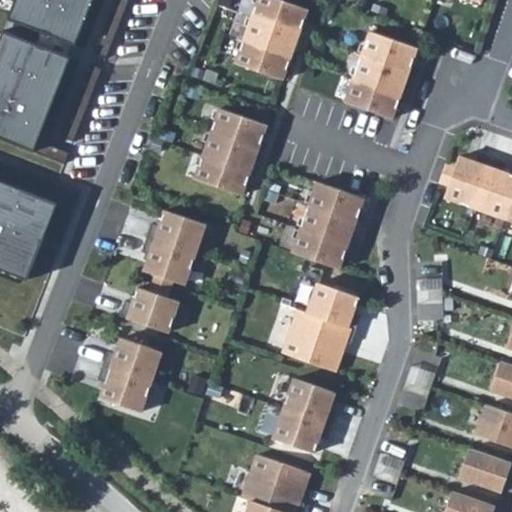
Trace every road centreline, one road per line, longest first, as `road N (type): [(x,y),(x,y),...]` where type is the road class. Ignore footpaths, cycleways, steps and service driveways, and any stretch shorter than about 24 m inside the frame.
road 1 (residential): [(178,0),(24,384),(1,417)]
road 2 (residential): [(346,511),(407,345),(397,233),(435,126),(458,106)]
road 3 (residential): [(116,511),(1,417)]
